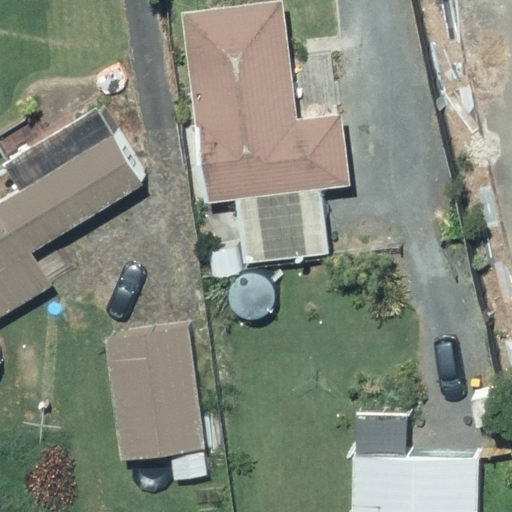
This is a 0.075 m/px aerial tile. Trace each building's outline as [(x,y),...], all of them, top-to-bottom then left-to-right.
[(328,177),(359,173),(351,101),(306,106),(293,0),(191,0),(214,190),(241,187),(249,254),(336,243),(328,177)] [(0,197),(0,311),(60,274),(39,240),(151,171),(120,123),(0,197)] [(213,193),(196,195),(198,214),(215,212),(213,193)] [(115,327),(129,450),(174,445),(177,473),(211,469),(207,437),(215,437),(201,317),(115,327)] [(415,447),(416,404),(362,403),(360,511),(485,511),(487,448),(415,447)]
